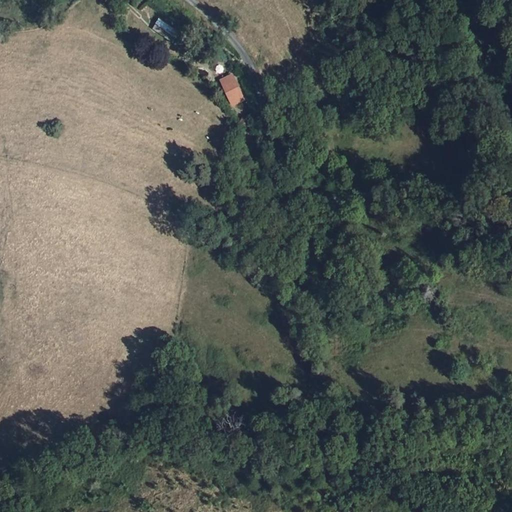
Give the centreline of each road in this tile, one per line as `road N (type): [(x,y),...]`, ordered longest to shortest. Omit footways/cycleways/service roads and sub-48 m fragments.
road 1 (track): [(1,511),(165,432),(511,422)]
road 2 (unclassified): [(511,235),(460,202),(352,202),(300,183),(242,72),(187,0)]
